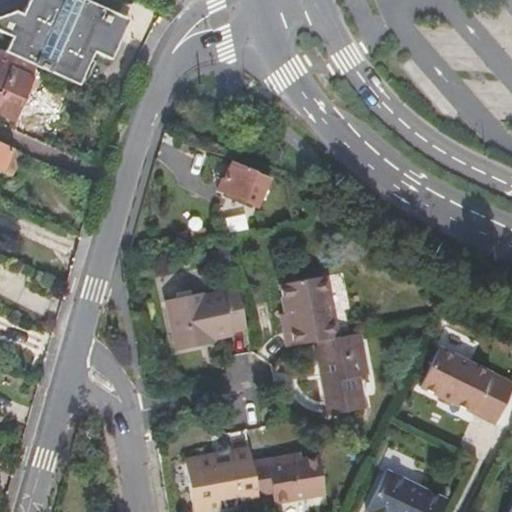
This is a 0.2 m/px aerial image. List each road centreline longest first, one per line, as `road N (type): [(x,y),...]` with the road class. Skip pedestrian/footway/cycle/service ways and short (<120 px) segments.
road 1 (tertiary): [(251,0),(193,29),(166,66),(76,349)]
road 2 (secondary): [(254,0),(284,76),(349,146),(441,209),(511,245)]
road 3 (secondary): [(511,186),(454,161),(391,114),(345,58),(315,0)]
road 4 (tertiary): [(66,381),(28,511)]
road 5 (residential): [(129,425),(245,394)]
